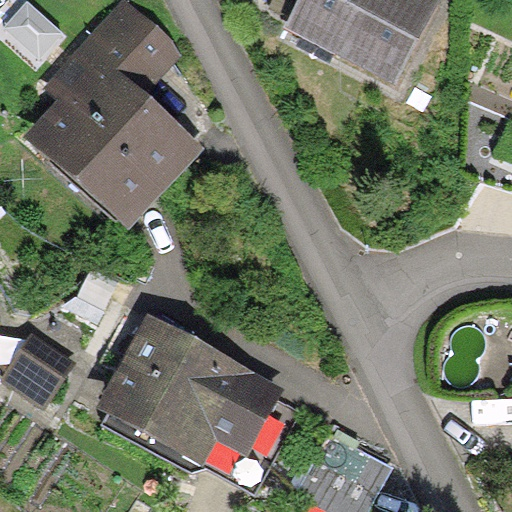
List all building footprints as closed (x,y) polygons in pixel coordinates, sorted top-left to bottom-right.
[(30,0),(28,0),(1,33),(43,69),(72,35),(30,0)] [(302,0),(287,30),(392,87),(438,0),(302,0)] [(63,102),(28,140),(129,234),(208,149),(154,99),(192,59),(130,1),(48,89),(63,102)] [(149,318),(100,411),(204,466),(256,493),(299,411),(279,401),(285,390),(149,318)] [(32,335),(2,382),(45,410),(75,363),(32,335)] [(330,437),(299,496),(329,511),(366,511),(389,467),(330,437)]
